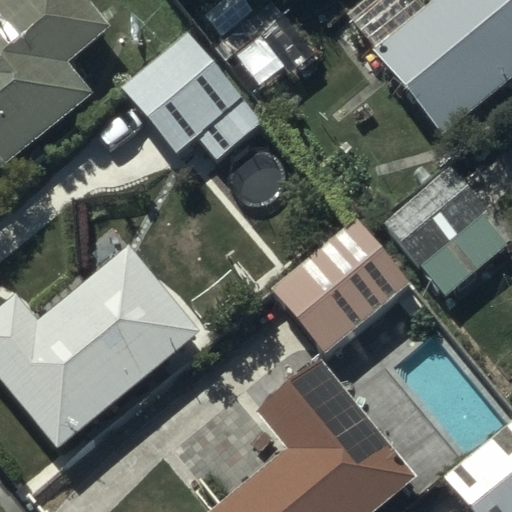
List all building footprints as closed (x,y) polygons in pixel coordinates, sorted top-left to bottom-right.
[(19,0),(0,15),(0,185),(94,110),(68,79),(112,44),(76,0),(19,0)] [(511,91),(511,0),(448,0),(374,62),(445,147),(511,91)] [(191,41),(122,97),(177,165),(199,148),(217,169),(264,132),(191,41)] [(511,248),(450,176),(385,231),(447,305),(511,250),(511,248)] [(358,230),(274,298),(326,365),(412,296),(358,230)] [(203,346),(130,259),(39,331),(19,305),(0,319),(0,390),(58,464),(203,346)] [(386,511),(415,487),(317,371),(256,425),(285,458),(222,511),(386,511)] [(511,511),(511,431),(445,487),(465,511),(511,511)]
